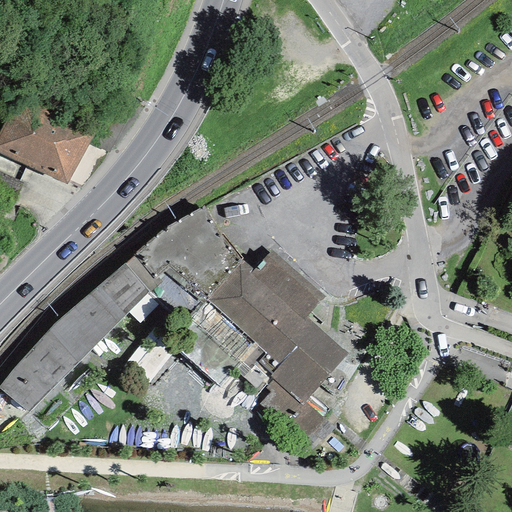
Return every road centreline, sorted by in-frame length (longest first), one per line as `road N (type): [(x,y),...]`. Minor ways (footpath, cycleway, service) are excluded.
road 1 (unclassified): [(324,0),(356,40),(388,106),(425,308),(452,330),(511,352)]
road 2 (secondary): [(77,230),(158,138),(221,0)]
